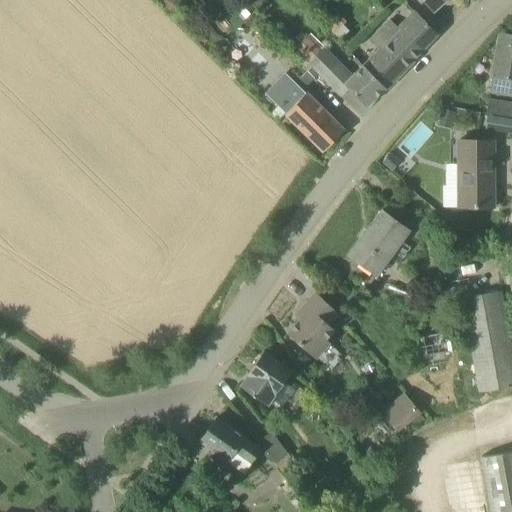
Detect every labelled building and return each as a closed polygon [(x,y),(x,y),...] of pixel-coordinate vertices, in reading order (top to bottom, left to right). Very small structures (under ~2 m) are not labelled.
[(249,0),(246,5),(257,11),(263,0),(249,0)] [(446,0),(423,0),(433,11),(446,0)] [(381,46),(362,66),(386,88),(414,61),(412,60),(437,35),(413,11),(397,27),(401,30),(383,48),(381,46)] [(301,33),(289,45),(295,51),(306,39),(305,37),(301,33)] [(511,96),(511,34),(499,33),(489,92),(511,96)] [(306,36),(305,37),(306,39),(295,51),(311,68),(319,75),(341,97),(348,89),(366,107),(384,89),(385,90),(386,88),(362,66),(351,77),(336,62),(324,49),(321,51),(306,36)] [(311,68),(303,76),(310,83),(319,75),(311,68)] [(304,92),(294,82),(273,102),(284,113),(283,114),(323,152),(344,130),(304,92)] [(511,102),(488,98),(486,112),(511,117),(511,111),(511,102)] [(442,109),(438,126),(452,130),(456,113),(442,109)] [(487,118),(485,129),(504,131),(506,120),(487,118)] [(459,207),(493,207),(493,141),(459,141),(459,207)] [(377,275),(411,233),(382,211),(350,255),(377,275)] [(478,393),(511,386),(511,348),(502,291),(461,299),(478,393)] [(288,333),(316,358),(330,342),(327,340),(335,330),(330,326),(340,315),(315,294),(304,306),(309,310),(288,333)] [(418,338),(421,357),(446,353),(452,352),(448,333),(418,338)] [(266,405),(291,371),(263,352),(247,374),(248,375),(240,386),(266,405)] [(412,401),(389,422),(399,433),(422,412),(412,401)] [(250,466),(261,451),(244,439),(245,438),(216,418),(200,441),(213,450),(208,455),(222,466),(232,453),(250,466)] [(276,463),(288,454),(272,433),(260,442),(276,463)] [(491,511),(511,511),(511,451),(482,457),(491,511)]
